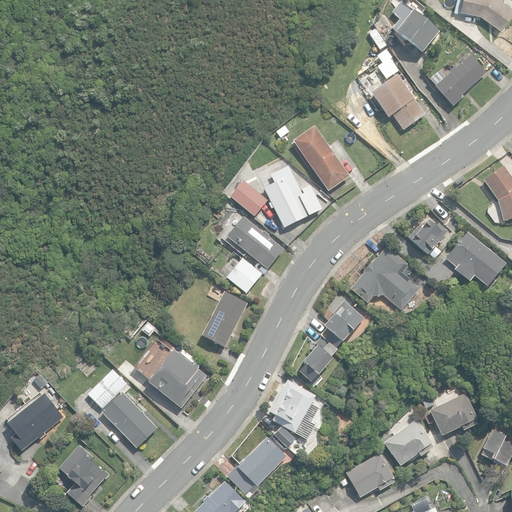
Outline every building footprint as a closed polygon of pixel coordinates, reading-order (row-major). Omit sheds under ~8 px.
[(480,15),(501,29),(511,13),(511,7),(501,0),(462,0),(461,10),(480,15)] [(395,31),(424,53),(441,31),(412,9),(395,31)] [(373,24),(383,39),(394,32),(384,16),(373,24)] [(435,88),(453,107),(463,98),(461,96),(486,73),(470,56),(455,70),(454,68),(449,73),(450,74),(435,88)] [(393,115),(404,131),(425,115),(397,76),(372,95),(389,118),(393,115)] [(276,132),(282,139),(290,133),(284,126),(276,132)] [(294,142),(329,191),(349,177),(315,127),(294,142)] [(498,201),(504,222),(511,219),(511,178),(504,166),(484,181),(498,201)] [(273,207),(283,228),(309,215),(289,177),(264,189),(271,202),(269,203),(272,208),(273,207)] [(244,181),(231,197),(254,215),(267,199),(244,181)] [(175,205),(181,208),(183,202),(178,200),(175,205)] [(228,237),(268,269),(284,250),(244,217),(228,237)] [(409,238),(429,255),(439,242),(440,243),(443,240),(442,239),(448,231),(438,223),(436,226),(428,220),(421,228),(419,226),(409,238)] [(475,276),(487,287),(507,264),(468,232),(446,258),(457,267),(455,270),(470,282),(475,276)] [(384,295),(402,310),(419,289),(409,280),(410,279),(403,272),(410,265),(387,246),(373,263),(372,262),(364,271),(365,272),(352,288),(368,302),(373,296),(384,295)] [(435,259),(441,251),(435,247),(430,254),(435,259)] [(227,278),(247,293),(263,273),(244,258),(227,278)] [(203,335),(225,347),(248,303),(225,292),(203,335)] [(321,335),(322,336),(336,349),(354,328),(358,331),(363,325),(360,323),(364,318),(344,301),(326,322),(327,323),(324,326),(327,328),(321,335)] [(336,349),(322,336),(311,348),(313,350),(303,362),(304,364),(298,371),(311,383),(338,351),(336,349)] [(149,382),(182,408),(208,376),(198,368),(199,366),(195,363),(194,365),(175,350),(149,382)] [(102,413),(137,448),(158,428),(124,394),(131,388),(113,370),(88,394),(102,409),(120,393),(121,394),(102,413)] [(33,380),(41,388),(48,382),(40,374),(33,380)] [(307,440),(316,424),(312,422),(319,408),(311,403),(316,395),(287,380),(269,412),(275,415),(272,420),(282,426),(307,440)] [(12,438),(22,451),(39,438),(40,439),(46,435),(45,433),(64,417),(45,393),(7,423),(16,434),(12,438)] [(431,410),(443,435),(462,426),(464,430),(478,424),(476,419),(478,418),(466,393),(431,410)] [(420,407),(424,414),(429,411),(426,404),(420,407)] [(385,443),(401,466),(419,453),(421,456),(433,447),(431,444),(433,443),(416,420),(385,443)] [(280,426),(274,433),(286,446),(294,438),(280,426)] [(492,458),(506,466),(511,454),(511,445),(503,441),(506,436),(493,429),(483,448),(485,449),(482,454),(491,459),(492,458)] [(238,467),(258,486),(288,456),(268,437),(238,467)] [(71,497),(83,507),(92,496),(91,495),(105,479),(106,480),(110,475),(105,471),(104,472),(91,460),(94,457),(80,445),(60,468),(77,483),(67,494),(69,495),(68,496),(70,498),(71,497)] [(347,473),(361,497),(378,487),(380,490),(395,482),(393,479),(394,478),(380,454),(347,473)] [(195,511),(237,511),(247,502),(226,481),(210,497),(209,495),(204,500),(205,502),(195,511)] [(312,505),(318,501),(315,496),(309,500),(312,505)] [(64,506),(70,511),(75,505),(69,500),(64,506)]
